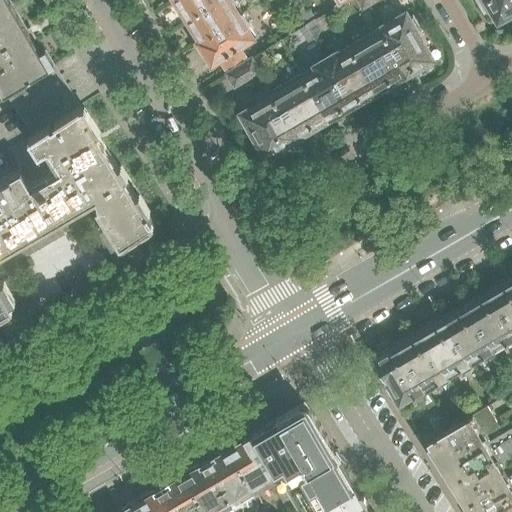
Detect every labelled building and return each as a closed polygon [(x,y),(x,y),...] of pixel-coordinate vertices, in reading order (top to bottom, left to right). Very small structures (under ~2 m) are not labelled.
[(187,19),(217,0),(175,0),(179,5),(178,9),(183,17),(186,17),(187,19)] [(201,40),(244,13),(243,11),(241,12),(235,3),(236,1),(235,0),(217,0),(187,19),(192,26),(191,30),(196,38),(200,38),(201,40)] [(511,11),(511,0),(476,0),(484,13),(488,11),(492,18),(496,18),(496,19),(497,19),(498,20),(500,19),(504,20),(511,16),(511,12),(511,11)] [(0,51),(31,33),(11,1),(0,7),(0,51)] [(315,16),(311,9),(306,12),(304,8),(297,13),(301,18),(307,20),(315,16)] [(431,57),(421,41),(422,40),(418,34),(423,32),(413,15),(409,18),(405,12),(404,12),(405,14),(382,27),(408,71),(408,72),(416,68),(418,71),(432,63),(430,59),(433,58),(432,56),(431,57)] [(261,47),(255,40),(257,38),(248,24),(250,22),(244,13),(201,40),(204,46),(202,47),(203,49),(202,53),(207,61),(210,61),(212,63),(219,59),(225,69),(246,56),(241,49),(244,47),(249,54),(261,47)] [(322,31),(315,20),(307,26),(312,36),(322,31)] [(312,36),(307,26),(301,29),(307,39),(312,36)] [(408,71),(382,27),(350,46),(377,94),(378,94),(393,85),(391,81),(408,71)] [(6,95),(30,80),(53,65),(52,63),(51,64),(31,33),(0,51),(0,98),(6,95)] [(377,94),(350,46),(340,52),(337,48),(324,56),(351,104),(361,98),(363,102),(377,94)] [(266,68),(258,55),(250,60),(258,72),(266,68)] [(351,104),(324,56),(310,64),(312,68),(303,73),(331,121),(345,113),(342,109),(351,104)] [(258,72),(250,60),(228,73),(235,86),(258,72)] [(37,91),(61,75),(54,64),(53,65),(30,80),(37,91)] [(331,121),(303,73),(272,91),(297,136),(313,126),(315,130),(331,121)] [(43,100),(67,85),(61,75),(37,91),(43,100)] [(37,91),(30,80),(6,95),(13,105),(37,91)] [(49,110),(74,95),(67,85),(43,100),(49,110)] [(297,136),(272,91),(271,92),(268,88),(255,95),(240,104),(240,103),(238,104),(243,111),(242,112),(252,129),(251,130),(254,135),(250,137),(260,154),(264,151),(265,153),(264,154),(265,156),(268,154),(270,157),(284,149),(282,145),(296,137),(296,136),(297,136)] [(19,115),(43,100),(37,91),(13,105),(19,115)] [(49,110),(43,100),(19,115),(26,125),(49,110)] [(0,252),(9,248),(97,197),(101,203),(97,205),(105,220),(115,234),(121,244),(122,243),(123,244),(152,224),(152,223),(153,222),(151,218),(152,217),(147,211),(149,210),(136,188),(121,164),(118,166),(80,105),(32,135),(28,138),(38,154),(46,149),(59,170),(31,185),(21,168),(0,179),(0,197),(3,202),(0,203),(0,314),(11,308),(11,307),(13,306),(0,284),(0,252)] [(511,282),(507,285),(505,283),(504,283),(502,280),(489,288),(491,291),(489,292),(491,294),(511,331),(511,282)] [(511,342),(511,331),(491,294),(484,298),(482,296),(481,297),(479,294),(466,301),(468,304),(467,305),(468,308),(494,352),(511,342)] [(494,352),(468,308),(461,312),(459,309),(458,310),(456,307),(443,315),(445,318),(444,318),(445,321),(471,366),(494,352)] [(471,366),(445,321),(438,325),(437,323),(435,323),(434,320),(420,328),(422,331),(421,332),(422,334),(449,379),(471,366)] [(449,379),(422,334),(415,338),(414,336),(413,337),(411,333),(398,341),(399,344),(398,345),(400,348),(425,392),(443,382),(451,396),(457,393),(449,379)] [(425,392),(400,348),(393,352),(391,349),(390,350),(388,347),(375,355),(376,358),(375,358),(375,359),(374,359),(386,380),(387,379),(399,401),(400,400),(405,409),(421,400),(426,405),(431,413),(437,410),(425,392)] [(351,473),(309,407),(305,400),(276,417),(277,419),(274,420),(273,418),(264,424),(264,425),(252,432),(255,437),(280,482),(281,483),(297,474),(317,508),(354,486),(355,486),(350,476),(351,474),(350,473),(351,473)] [(448,428),(425,441),(439,464),(482,437),(499,427),(487,405),(470,415),(469,415),(448,428)] [(482,437),(439,464),(451,482),(511,447),(511,427),(486,443),(482,437)] [(280,482),(255,437),(252,432),(241,438),(238,438),(233,442),(231,444),(228,446),(255,493),(269,484),(271,487),(280,482)] [(255,493),(228,446),(227,447),(224,447),(218,450),(216,453),(205,459),(234,509),(243,504),(241,501),(255,493)] [(511,447),(451,482),(464,503),(506,478),(501,470),(511,463),(511,447)] [(229,511),(234,509),(205,459),(196,464),(193,465),(187,468),(185,471),(183,472),(205,511),(221,511),(224,511),(225,511),(229,511)] [(205,511),(183,472),(181,473),(178,473),(172,477),(171,479),(160,485),(175,511),(205,511)] [(511,474),(506,478),(464,503),(469,511),(497,511),(502,510),(511,503),(511,474)] [(175,511),(160,485),(151,491),(148,491),(142,495),(140,497),(137,499),(144,511),(175,511)] [(311,511),(356,511),(367,506),(366,504),(367,500),(364,494),(359,493),(359,494),(354,486),(317,508),(318,509),(312,511),(311,511)] [(291,499),(284,488),(276,492),(283,503),(291,499)] [(144,511),(137,499),(136,499),(133,500),(127,503),(125,506),(115,511),(114,511),(144,511)]
